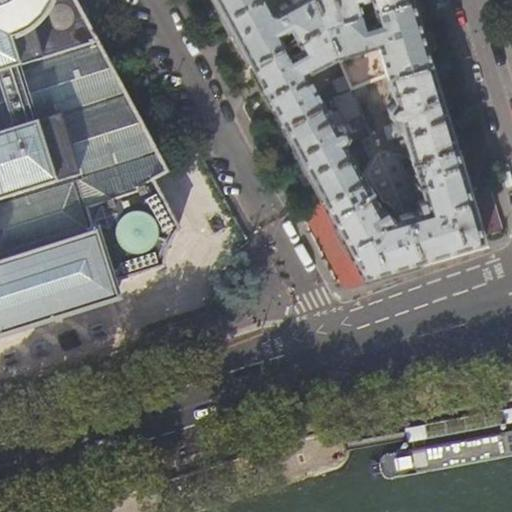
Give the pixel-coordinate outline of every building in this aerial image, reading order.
[(0,0),(0,337),(10,334),(114,301),(109,285),(162,268),(163,258),(167,246),(174,235),(178,230),(152,183),(167,175),(71,0),(0,0)] [(287,0),(273,8),(268,0),(213,0),(225,20),(248,62),(323,22),(313,0),(287,0)] [(313,0),(323,22),(361,11),(357,0),(369,0),(372,8),(397,0),(313,0)] [(420,26),(411,0),(397,0),(372,8),(376,19),(364,23),(361,11),(323,22),(337,55),(376,45),(385,76),(430,62),(420,26)] [(306,72),(337,55),(323,22),(248,62),(264,94),(280,122),(321,101),(306,72)] [(442,103),(430,62),(385,76),(392,100),(387,101),(389,106),(387,109),(389,118),(395,120),(395,123),(383,127),(387,139),(402,135),(403,140),(399,142),(401,148),(405,146),(409,158),(454,144),(442,103)] [(333,81),(339,94),(351,89),(346,76),(333,81)] [(340,98),(347,114),(359,109),(352,92),(340,98)] [(331,120),(321,101),(280,122),(300,160),(320,199),(362,176),(343,142),(345,141),(347,135),(346,132),(351,129),(344,115),(331,120)] [(372,158),(377,151),(372,138),(365,141),(372,158)] [(467,187),(454,144),(409,158),(421,198),(416,200),(418,208),(412,210),(409,200),(412,200),(400,156),(377,151),(403,212),(417,260),(454,249),(483,240),(467,187)] [(377,151),(372,158),(362,176),(320,199),(303,208),(343,282),(371,274),(391,267),(417,260),(403,212),(377,151)]
